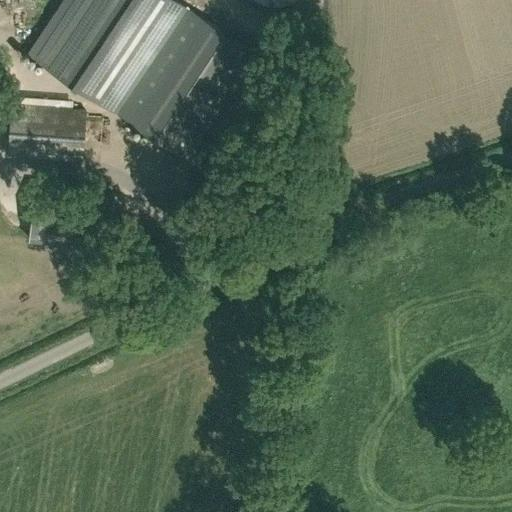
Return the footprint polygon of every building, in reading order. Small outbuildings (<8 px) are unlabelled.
[(178,0),(64,0),(29,53),(116,110),(185,4),(178,0)] [(186,156),(256,51),(185,4),(116,110),(186,156)] [(12,102),(7,152),(82,159),(86,108),(12,102)] [(114,193),(34,185),(29,238),(108,246),(114,193)] [(163,235),(150,225),(138,240),(151,250),(163,235)] [(122,265),(133,281),(155,266),(144,250),(122,265)]
